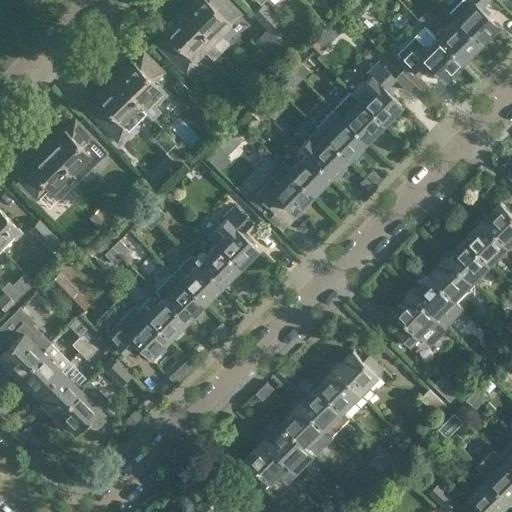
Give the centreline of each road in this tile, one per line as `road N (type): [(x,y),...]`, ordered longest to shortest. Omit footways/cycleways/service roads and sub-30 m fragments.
road 1 (residential): [(94,511),(511,88)]
road 2 (residential): [(0,95),(97,0)]
